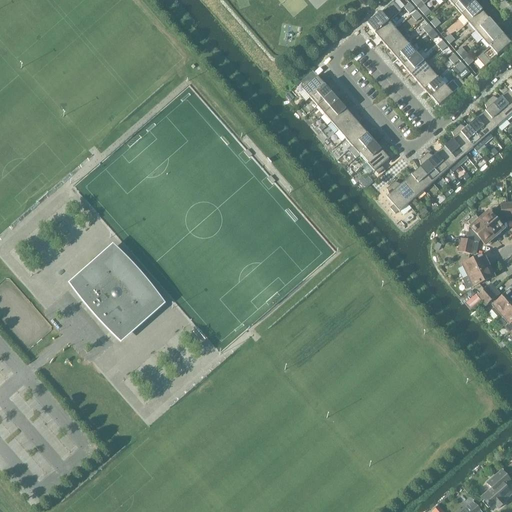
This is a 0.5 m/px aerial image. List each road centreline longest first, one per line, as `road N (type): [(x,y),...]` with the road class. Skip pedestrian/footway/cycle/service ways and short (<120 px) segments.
road 1 (residential): [(353,39),(326,62),(405,156),(432,130)]
road 2 (residential): [(432,130),(353,39)]
